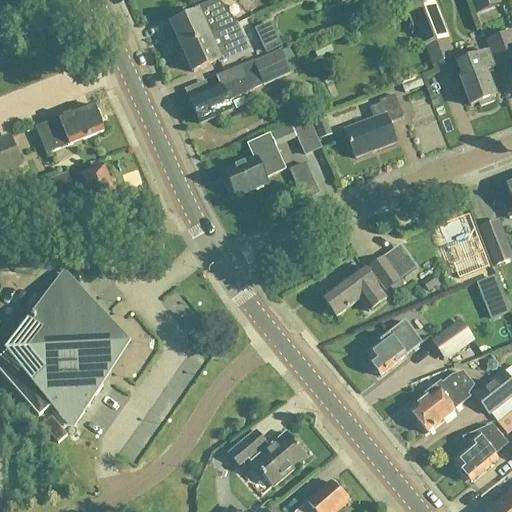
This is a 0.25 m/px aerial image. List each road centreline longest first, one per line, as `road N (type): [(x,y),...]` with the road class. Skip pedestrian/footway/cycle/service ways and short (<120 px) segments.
road 1 (residential): [(224,269),(339,215),(511,151)]
road 2 (secondary): [(224,269),(93,0)]
road 3 (residential): [(274,338),(223,383),(169,465),(91,511)]
road 4 (secondary): [(420,511),(274,338)]
